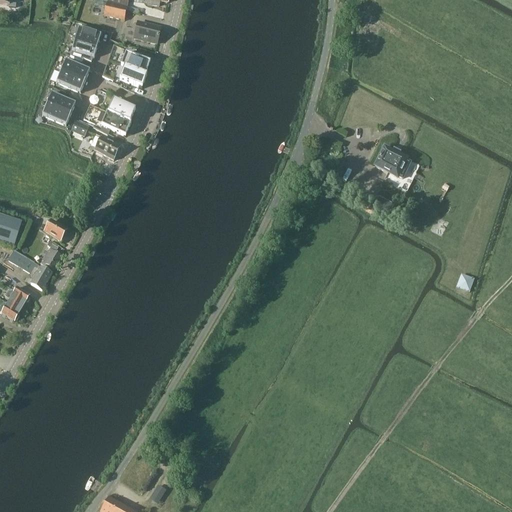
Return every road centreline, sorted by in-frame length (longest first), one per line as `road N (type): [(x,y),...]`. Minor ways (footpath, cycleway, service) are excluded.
road 1 (unclassified): [(93,511),(238,279),(287,180),(313,112),(332,0)]
road 2 (tertiary): [(16,366),(142,131),(181,0)]
road 3 (track): [(329,511),(511,276)]
